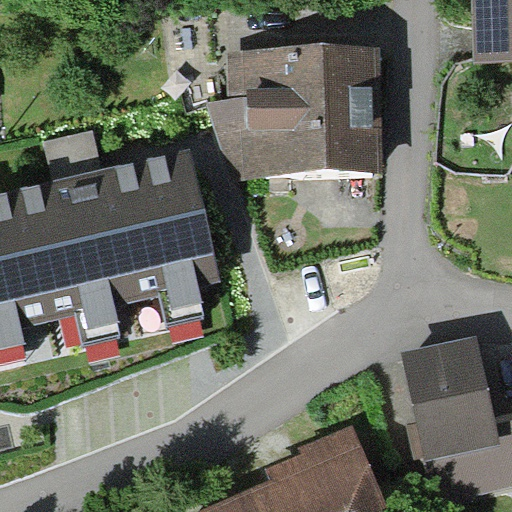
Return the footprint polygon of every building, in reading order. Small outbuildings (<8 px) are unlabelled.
[(511,0),(474,0),(476,61),(511,60),(511,0)] [(230,102),(207,103),(232,179),(385,175),(381,48),(229,53),(230,102)] [(224,283),(192,148),(63,179),(0,193),(0,350),(27,345),(22,325),(75,312),(82,344),(124,334),(117,306),(156,297),(163,326),(210,315),(203,288),(224,283)] [(478,337),(400,355),(433,503),(511,484),(511,413),(496,417),(478,337)] [(392,511),(355,423),(299,447),(301,452),(269,467),(274,479),(230,498),(197,511),(392,511)]
